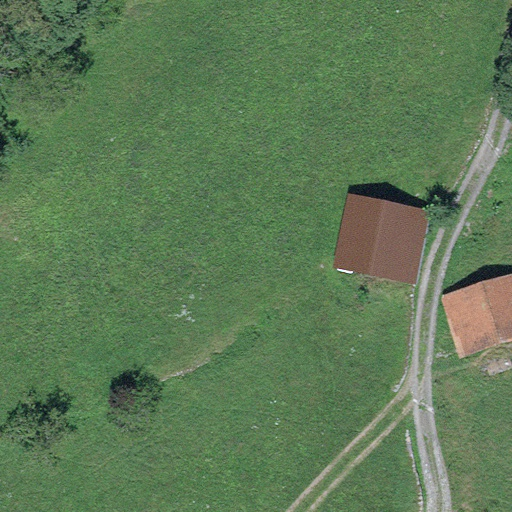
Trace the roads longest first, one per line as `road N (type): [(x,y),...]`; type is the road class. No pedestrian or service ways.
road 1 (track): [(449,511),(424,404),(428,320),(511,97)]
road 2 (track): [(309,511),(425,380)]
